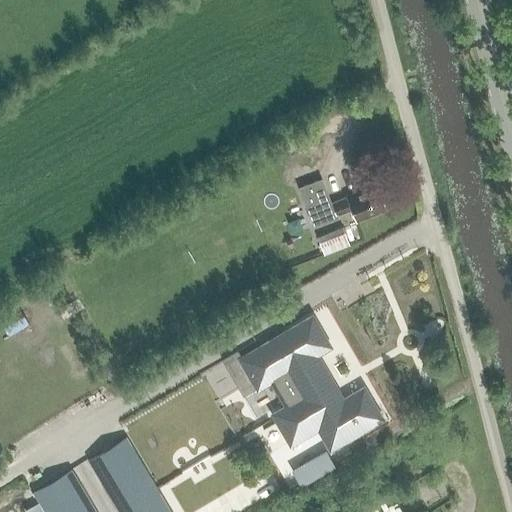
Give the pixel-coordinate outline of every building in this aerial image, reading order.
[(315,163),(302,141),(240,178),(254,200),(315,163)] [(328,196),(321,179),(299,188),(305,204),(314,227),(338,218),(337,215),(351,209),(355,220),(385,208),(376,186),(331,204),(323,208),(320,199),(327,197),(328,197),(329,197),(328,196)] [(323,255),(349,245),(342,227),(316,237),(323,255)] [(372,423),(379,418),(363,391),(342,403),(314,355),(328,347),(311,319),(241,359),(258,388),(286,372),(302,398),(274,415),(291,443),(318,427),(331,448),(345,439),(352,452),(367,443),(360,432),(373,424),(372,423)] [(118,511),(169,511),(125,437),(87,459),(118,511)] [(317,476),(334,466),(325,450),(308,460),(317,476)] [(95,511),(70,469),(32,492),(38,502),(43,511),(95,511)]
